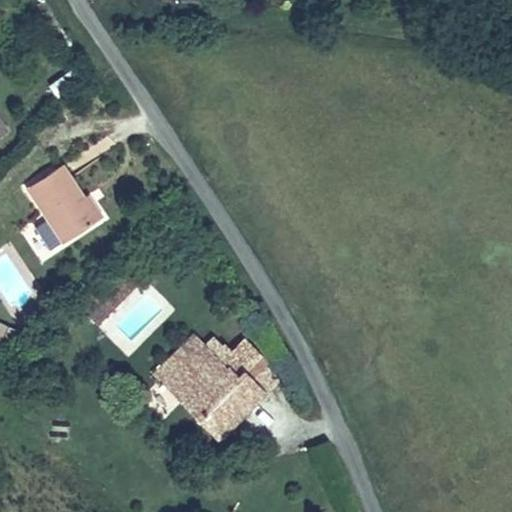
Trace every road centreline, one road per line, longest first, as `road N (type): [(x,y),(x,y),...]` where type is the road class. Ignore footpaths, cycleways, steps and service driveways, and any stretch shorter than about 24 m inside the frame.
road 1 (unclassified): [(77,0),(323,396),(372,511)]
road 2 (track): [(79,2),(511,37)]
